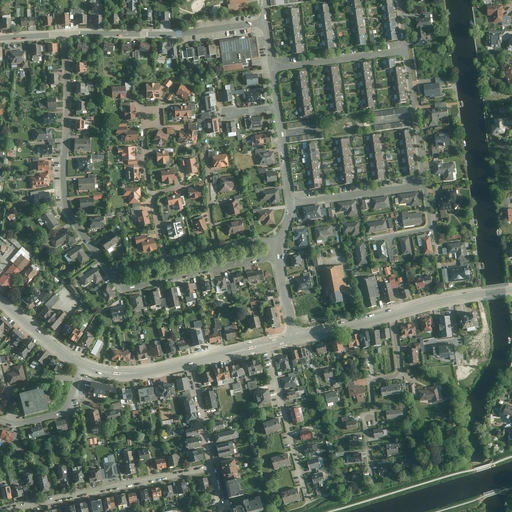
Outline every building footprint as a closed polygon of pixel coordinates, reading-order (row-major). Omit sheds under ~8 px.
[(137,0),(125,0),(126,4),(129,4),(128,9),(125,8),(125,16),(138,16),(137,0)] [(228,0),(229,5),(228,5),(229,11),(248,9),(247,4),(249,3),(248,0),(228,0)] [(349,6),(350,10),(361,9),(361,3),(362,3),(362,0),(354,1),(353,0),(341,0),(342,3),(347,2),(347,7),(349,6)] [(317,6),(318,15),(329,13),(329,7),(330,7),(330,4),(317,6)] [(381,6),(382,15),(394,14),(393,8),(395,7),(395,4),(393,5),(381,6)] [(488,7),(488,15),(488,13),(494,13),(494,23),(502,22),(502,17),(502,6),(488,7)] [(285,10),(286,19),(298,17),(297,11),(299,11),(298,8),(285,10)] [(363,8),(361,9),(350,10),(351,19),(362,18),(361,12),(363,12),(363,8)] [(82,10),(74,10),(74,16),(78,16),(78,25),(87,25),(87,16),(82,16),(82,10)] [(100,11),(95,11),(95,14),(91,14),(91,22),(94,21),(94,25),(103,25),(103,15),(100,15),(100,11)] [(152,11),(142,11),(142,22),(152,22),(152,11)] [(168,13),(159,13),(159,17),(160,17),(160,22),(168,22),(168,18),(169,18),(169,14),(168,14),(168,13)] [(318,15),(319,24),(331,22),(330,16),(332,16),(331,13),(329,13),(318,15)] [(382,15),(384,24),(395,23),(395,18),(396,18),(396,13),(394,14),(382,15)] [(119,15),(109,15),(109,25),(119,25),(119,15)] [(70,25),(69,16),(60,16),(61,26),(70,25)] [(52,17),(43,18),(44,27),(52,26),(52,17)] [(286,19),(287,28),(299,26),(298,21),(300,20),(299,17),(298,17),(286,19)] [(364,18),(362,18),(351,19),(352,28),(363,27),(363,21),(365,21),(364,18)] [(425,19),(416,20),(418,43),(426,42),(425,32),(422,32),(421,29),(431,28),(430,18),(425,19)] [(11,24),(11,19),(2,19),(2,30),(11,29),(11,24)] [(319,24),(320,33),(332,31),(331,25),(333,25),(332,22),(331,22),(319,24)] [(384,24),(385,33),(397,32),(396,26),(397,25),(397,22),(395,23),(384,24)] [(287,28),(288,37),(300,36),(299,29),(301,29),(301,26),(299,26),(287,28)] [(365,26),(363,27),(352,28),(353,37),(365,36),(364,30),(366,30),(365,26)] [(320,33),(321,42),(333,40),(332,34),(334,34),(334,31),(332,31),(320,33)] [(385,33),(386,42),(398,40),(397,34),(399,34),(398,31),(397,32),(385,33)] [(487,35),(487,41),(490,41),(490,47),(500,47),(500,43),(502,43),(502,38),(501,38),(501,34),(500,34),(500,31),(489,31),(489,35),(487,35)] [(288,37),(290,46),(301,45),(301,38),(302,38),(302,35),(300,36),(288,37)] [(366,35),(365,36),(353,37),(354,46),(366,45),(365,39),(367,39),(366,35)] [(249,37),(219,41),(220,46),(221,57),(222,66),(246,64),(245,60),(259,58),(256,37),(249,38),(249,37)] [(321,42),(323,51),(334,49),(333,43),(335,43),(335,40),(333,40),(321,42)] [(89,45),(79,43),(77,50),(87,52),(89,45)] [(114,45),(104,43),(102,51),(112,53),(114,45)] [(132,45),(123,43),(121,50),(130,52),(132,45)] [(150,45),(141,43),(139,51),(148,53),(150,45)] [(167,44),(157,43),(157,57),(167,57),(167,52),(170,52),(171,60),(177,59),(176,45),(167,44)] [(290,46),(291,55),(303,54),(302,47),(303,47),(303,44),(301,45),(290,46)] [(57,53),(57,45),(48,45),(48,53),(57,53)] [(215,47),(215,45),(208,46),(209,48),(210,56),(216,55),(216,58),(221,57),(220,46),(215,47)] [(41,51),(40,46),(31,47),(32,62),(38,61),(38,57),(41,57),(41,51)] [(209,48),(204,49),(203,47),(197,48),(198,50),(199,57),(205,56),(205,60),(210,59),(210,56),(209,48)] [(198,50),(193,50),(192,49),(186,49),(187,59),(193,58),(194,61),(199,60),(199,57),(198,50)] [(10,64),(10,65),(22,65),(22,69),(23,69),(28,68),(28,67),(28,62),(26,62),(25,52),(11,52),(10,52),(10,64)] [(392,69),(395,68),(395,62),(396,62),(396,59),(383,61),(384,70),(392,69)] [(357,64),(358,73),(369,71),(369,66),(371,65),(370,62),(357,64)] [(83,64),(74,64),(75,74),(83,73),(83,64)] [(28,68),(23,69),(23,81),(21,81),(21,87),(31,86),(30,67),(28,67),(28,68)] [(326,73),(326,77),(338,76),(337,70),(339,70),(339,67),(328,68),(328,73),(326,73)] [(391,78),(394,78),(403,76),(402,70),(404,70),(403,67),(395,68),(392,69),(393,73),(391,74),(391,78)] [(511,68),(504,68),(503,84),(511,84),(511,68)] [(293,73),(295,82),(306,80),(305,74),(307,74),(307,71),(293,73)] [(358,73),(359,82),(371,80),(370,75),(372,74),(371,71),(369,71),(358,73)] [(247,86),(258,85),(257,74),(251,75),(245,76),(247,86)] [(58,75),(50,76),(50,86),(59,85),(58,75)] [(326,77),(328,86),(339,85),(338,76),(326,77)] [(393,87),(395,87),(404,85),(403,79),(405,79),(404,76),(403,76),(394,78),(394,82),(392,83),(393,87)] [(168,88),(173,82),(167,78),(163,84),(168,88)] [(436,79),(437,85),(440,85),(440,86),(446,85),(444,78),(436,79)] [(295,82),(296,91),(307,89),(306,83),(308,83),(308,80),(306,80),(295,82)] [(359,82),(361,91),(372,89),(371,84),(373,83),(373,80),(371,80),(359,82)] [(158,84),(145,85),(146,101),(159,100),(158,84)] [(192,90),(181,84),(175,94),(186,101),(192,90)] [(85,85),(76,85),(75,94),(85,94),(85,85)] [(328,86),(329,96),(340,94),(339,88),(341,87),(341,85),(339,85),(328,86)] [(394,96),(396,96),(405,94),(404,88),(406,88),(406,85),(404,85),(395,87),(395,91),(393,91),(394,96)] [(427,86),(428,98),(441,96),(440,86),(440,85),(437,85),(427,86)] [(125,87),(111,87),(112,99),(126,98),(125,92),(125,87)] [(296,91),(297,100),(308,98),(307,92),(310,92),(309,89),(307,89),(296,91)] [(361,91),(362,100),(373,98),(373,93),(374,92),(374,89),(372,89),(361,91)] [(231,95),(231,91),(221,92),(223,104),(232,102),(231,95)] [(260,91),(245,93),(246,104),(261,102),(260,91)] [(329,96),(330,104),(341,103),(341,97),(342,97),(342,94),(340,94),(329,96)] [(394,100),(395,105),(406,104),(406,97),(407,97),(407,94),(405,94),(396,96),(397,100),(394,100)] [(213,95),(203,96),(205,113),(209,113),(215,112),(213,95)] [(297,100),(298,109),(309,107),(309,101),(311,101),(310,98),(308,98),(297,100)] [(362,100),(363,109),(375,107),(374,101),(375,101),(375,98),(373,98),(362,100)] [(56,109),(56,99),(47,99),(47,102),(39,103),(39,109),(47,108),(48,109),(49,109),(56,109)] [(330,104),(331,114),(343,112),(342,106),(344,105),(343,102),(341,103),(330,104)] [(85,103),(76,103),(76,112),(85,112),(85,103)] [(175,118),(183,118),(182,107),(174,108),(174,111),(175,118)] [(189,107),(182,107),(183,118),(191,118),(191,109),(191,107),(189,107)] [(298,109),(299,118),(311,117),(310,110),(312,110),(311,107),(309,107),(298,109)] [(130,108),(125,108),(125,112),(124,112),(124,118),(125,118),(125,121),(135,121),(134,108),(130,108)] [(408,108),(374,112),(374,117),(408,113),(408,108)] [(447,108),(426,110),(428,128),(438,127),(437,119),(448,118),(447,108)] [(55,114),(43,115),(44,125),(56,124),(55,114)] [(497,115),(488,126),(501,137),(510,126),(497,115)] [(263,117),(247,119),(248,130),(265,128),(263,117)] [(317,119),(286,123),(287,129),(318,125),(317,119)] [(84,121),(76,121),(76,130),(84,130),(84,121)] [(206,122),(207,135),(220,133),(218,121),(210,122),(206,122)] [(410,121),(375,126),(376,131),(411,127),(410,121)] [(236,133),(235,123),(226,124),(228,134),(236,133)] [(127,127),(115,128),(116,136),(125,135),(125,142),(138,141),(137,130),(127,130),(127,127)] [(52,130),(34,131),(35,142),(47,141),(52,140),(52,139),(52,130)] [(398,132),(400,141),(411,140),(411,134),(412,134),(412,130),(398,132)] [(196,132),(188,131),(185,134),(183,134),(182,135),(179,134),(178,143),(181,143),(181,144),(196,147),(197,139),(197,136),(197,132),(196,132)] [(169,137),(158,132),(153,142),(164,147),(169,137)] [(324,132),(288,137),(289,143),(325,138),(324,132)] [(448,134),(435,135),(436,148),(449,146),(448,134)] [(265,135),(255,136),(256,146),(267,145),(265,135)] [(367,137),(368,146),(380,144),(379,138),(380,138),(380,135),(367,137)] [(83,140),(75,140),(74,150),(89,151),(90,136),(83,136),(83,140)] [(335,141),(336,150),(347,148),(347,142),(349,142),(348,139),(335,141)] [(400,141),(401,150),(412,149),(412,143),(413,142),(413,139),(411,140),(400,141)] [(317,147),(316,144),(303,145),(304,154),(316,152),(316,147),(317,147)] [(368,146),(369,155),(381,153),(380,147),(381,147),(381,144),(380,144),(368,146)] [(49,146),(41,146),(42,155),(52,155),(52,147),(52,146),(49,146)] [(134,148),(117,149),(117,155),(121,155),(121,161),(127,161),(134,161),(134,160),(134,148)] [(336,150),(338,159),(349,157),(348,151),(350,151),(349,148),(347,148),(336,150)] [(401,150),(402,159),(414,158),(413,152),(414,151),(414,148),(412,149),(401,150)] [(257,155),(259,166),(275,164),(274,152),(266,153),(257,154),(257,155)] [(318,152),(316,152),(304,154),(306,163),(318,161),(317,155),(318,155),(318,152)] [(168,153),(156,154),(156,163),(160,163),(160,166),(165,166),(165,162),(168,162),(168,153)] [(369,155),(370,164),(382,162),(381,156),(383,156),(382,153),(381,153),(369,155)] [(228,168),(226,155),(218,156),(212,157),(212,158),(214,170),(228,168)] [(338,159),(339,168),(350,166),(350,160),(351,160),(351,157),(349,157),(338,159)] [(402,159),(403,168),(415,167),(414,161),(416,160),(415,157),(414,158),(402,159)] [(90,159),(76,160),(76,170),(83,170),(83,173),(91,173),(90,159)] [(186,159),(178,160),(179,168),(185,167),(186,175),(197,174),(195,159),(186,160),(186,159)] [(319,161),(318,161),(306,163),(307,172),(319,170),(318,164),(319,164),(319,161)] [(455,173),(454,164),(442,165),(442,161),(433,162),(434,176),(444,175),(445,182),(454,181),(453,173),(455,173)] [(370,164),(372,173),(383,171),(383,165),(384,165),(384,162),(382,162),(370,164)] [(48,172),(48,163),(38,163),(38,173),(48,172)] [(339,168),(340,177),(352,175),(351,169),(352,169),(352,166),(350,166),(339,168)] [(403,168),(405,177),(416,176),(416,170),(417,169),(417,166),(415,167),(403,168)] [(139,182),(138,170),(134,170),(128,170),(128,183),(139,182)] [(320,170),(319,170),(307,172),(308,181),(320,180),(319,173),(321,173),(320,170)] [(170,171),(160,172),(161,183),(164,183),(165,186),(172,185),(172,182),(174,181),(174,174),(173,171),(170,171)] [(372,173),(373,182),(385,180),(384,174),(385,173),(385,171),(383,171),(372,173)] [(277,182),(276,172),(266,174),(267,183),(277,182)] [(39,177),(29,178),(30,190),(36,190),(36,189),(44,188),(44,187),(49,187),(49,174),(39,175),(39,177)] [(340,177),(342,186),(353,184),(352,178),(354,178),(353,175),(352,175),(340,177)] [(220,176),(212,177),(212,184),(216,184),(219,186),(219,193),(230,193),(230,189),(234,189),(233,177),(220,178),(220,176)] [(88,179),(78,180),(79,191),(95,190),(94,180),(94,179),(88,179)] [(321,179),(320,180),(308,181),(309,190),(321,189),(320,182),(322,182),(321,179)] [(139,188),(122,189),(122,198),(128,197),(128,205),(132,205),(139,204),(139,203),(139,198),(140,198),(139,188)] [(187,189),(188,200),(201,199),(201,188),(187,189)] [(444,197),(438,198),(440,210),(453,209),(455,210),(461,203),(459,202),(457,188),(453,188),(445,189),(445,192),(446,194),(444,197)] [(281,204),(279,189),(264,191),(260,192),(261,193),(262,202),(271,200),(271,205),(281,204)] [(419,192),(398,195),(399,204),(410,203),(411,206),(421,205),(419,192)] [(51,203),(49,193),(38,195),(34,196),(34,198),(36,206),(51,203)] [(510,203),(510,193),(502,194),(502,203),(510,203)] [(180,198),(179,195),(166,198),(168,207),(175,205),(177,212),(182,211),(182,207),(180,198)] [(390,207),(389,196),(372,198),(374,209),(390,207)] [(93,200),(79,200),(80,209),(94,208),(93,200)] [(338,203),(338,205),(339,212),(348,211),(349,215),(358,214),(356,201),(338,203)] [(229,217),(240,214),(237,202),(231,203),(232,204),(227,205),(229,217)] [(320,205),(303,207),(305,219),(322,217),(320,205)] [(136,214),(140,213),(139,207),(132,209),(130,209),(132,216),(136,215),(136,214)] [(15,216),(11,210),(5,216),(10,221),(15,216)] [(262,212),(256,213),(257,214),(258,222),(265,221),(265,226),(275,225),(273,210),(262,212)] [(41,220),(50,232),(60,225),(49,211),(45,214),(47,215),(41,220)] [(409,211),(402,212),(404,227),(415,225),(415,224),(423,223),(421,212),(409,214),(409,211)] [(139,227),(150,225),(147,212),(140,213),(136,214),(136,215),(139,227)] [(202,216),(190,221),(192,225),(194,224),(198,234),(208,230),(202,216)] [(103,218),(89,219),(90,230),(104,229),(103,218)] [(175,220),(176,224),(180,223),(181,228),(184,227),(182,218),(175,220)] [(386,220),(367,223),(369,233),(388,229),(386,220)] [(241,221),(235,223),(237,234),(243,232),(241,221)] [(176,224),(167,226),(170,239),(182,236),(181,228),(180,223),(176,224)] [(235,223),(227,224),(229,235),(237,234),(235,223)] [(359,223),(343,225),(344,233),(351,232),(354,232),(355,235),(360,235),(359,223)] [(305,226),(293,227),(293,230),(294,230),(295,239),(298,239),(299,246),(308,245),(305,226)] [(332,226),(315,228),(316,241),(326,239),(325,235),(334,234),(332,226)] [(68,228),(50,240),(55,248),(66,241),(68,244),(75,239),(76,239),(68,228)] [(112,234),(100,242),(106,252),(119,243),(118,242),(119,241),(116,228),(110,231),(112,234)] [(144,236),(134,238),(136,246),(141,245),(143,254),(156,251),(154,239),(145,241),(144,236)] [(434,253),(431,236),(422,238),(425,254),(434,253)] [(412,253),(409,237),(400,238),(403,255),(412,253)] [(388,257),(385,241),(376,243),(379,259),(388,257)] [(457,253),(458,260),(466,259),(468,258),(467,241),(448,244),(449,254),(457,253)] [(364,242),(355,243),(359,265),(368,263),(364,242)] [(89,259),(79,245),(64,256),(69,263),(77,257),(81,264),(89,259)] [(299,255),(291,256),(293,267),(303,265),(301,255),(301,254),(299,255)] [(13,265),(22,273),(30,264),(21,256),(13,265)] [(22,273),(13,265),(0,279),(0,285),(5,291),(22,273)] [(343,265),(319,270),(323,289),(325,288),(327,297),(329,297),(331,304),(345,302),(343,292),(351,291),(350,285),(347,286),(343,265)] [(461,266),(448,267),(450,282),(471,280),(469,265),(467,265),(461,266)] [(28,286),(38,274),(31,268),(21,280),(28,286)] [(95,268),(80,278),(85,286),(93,280),(96,284),(103,279),(95,268)] [(247,276),(244,276),(246,282),(248,282),(249,283),(254,282),(255,284),(260,283),(259,281),(264,280),(262,270),(253,271),(253,270),(246,272),(247,276)] [(242,272),(232,274),(234,283),(243,280),(242,272)] [(304,276),(295,279),(298,291),(313,288),(310,275),(304,276)] [(225,276),(214,278),(215,287),(220,286),(220,289),(227,288),(226,282),(225,276)] [(375,276),(359,280),(364,301),(366,300),(367,304),(368,304),(369,308),(376,306),(374,298),(380,297),(375,276)] [(432,287),(430,277),(423,279),(426,289),(432,287)] [(416,280),(418,290),(426,289),(423,279),(416,280)] [(209,280),(200,282),(203,293),(212,291),(209,280)] [(70,282),(66,285),(75,295),(79,292),(70,282)] [(192,283),(183,285),(185,294),(189,293),(189,296),(185,297),(187,303),(194,301),(192,293),(194,292),(192,283)] [(395,301),(391,283),(380,286),(382,295),(385,294),(388,304),(395,301)] [(108,284),(99,290),(108,303),(117,297),(108,284)] [(29,306),(40,294),(31,286),(24,293),(26,295),(22,299),(29,306)] [(166,289),(168,297),(166,298),(168,307),(169,309),(180,306),(176,287),(166,289)] [(409,289),(401,291),(402,296),(403,296),(404,300),(411,298),(409,289)] [(41,297),(40,299),(43,302),(49,295),(44,290),(39,295),(41,297)] [(159,304),(161,304),(160,299),(158,291),(147,293),(150,306),(159,304)] [(79,292),(75,295),(83,304),(87,301),(79,292)] [(60,299),(56,294),(46,305),(50,309),(60,299)] [(140,294),(129,297),(132,311),(143,309),(140,294)] [(313,317),(322,316),(320,303),(310,304),(313,317)] [(123,306),(111,309),(113,319),(125,316),(123,306)] [(49,324),(56,315),(47,307),(39,315),(49,324)] [(276,307),(264,310),(268,328),(274,327),(273,324),(279,323),(276,307)] [(60,310),(56,315),(49,324),(48,325),(55,331),(68,316),(60,310)] [(461,321),(459,321),(460,325),(462,324),(463,329),(467,329),(467,331),(475,330),(474,327),(478,326),(476,314),(473,314),(473,315),(469,315),(469,316),(461,317),(461,321)] [(13,326),(2,316),(0,318),(0,336),(5,330),(8,332),(13,326)] [(258,316),(248,319),(250,330),(261,327),(258,316)] [(441,325),(440,325),(440,326),(440,331),(442,331),(442,338),(453,337),(452,329),(451,329),(450,325),(451,325),(450,317),(440,318),(440,319),(441,325)] [(430,319),(422,320),(423,332),(432,331),(431,324),(431,319),(430,319)] [(70,320),(59,333),(68,340),(73,333),(69,329),(75,323),(70,320)] [(100,327),(90,321),(85,328),(95,335),(100,327)] [(409,335),(408,324),(401,325),(402,336),(409,335)] [(231,338),(236,337),(233,325),(228,326),(229,327),(224,328),(227,339),(227,340),(231,339),(231,338)] [(20,333),(15,328),(9,335),(14,339),(20,333)] [(165,328),(158,330),(160,338),(167,337),(165,328)] [(76,330),(69,340),(75,345),(83,335),(76,330)] [(209,335),(208,331),(205,332),(207,344),(216,342),(216,344),(220,343),(218,333),(209,335)] [(191,338),(194,347),(205,344),(202,332),(194,333),(195,337),(191,338)] [(388,332),(376,333),(380,358),(391,357),(388,332)] [(25,337),(20,333),(14,339),(16,340),(13,344),(16,347),(25,337)] [(86,333),(79,345),(89,350),(94,341),(90,338),(91,336),(86,333)] [(364,334),(360,335),(364,349),(371,347),(369,342),(370,341),(369,337),(370,337),(369,333),(364,334)] [(353,337),(348,338),(350,348),(354,347),(355,350),(359,349),(359,348),(360,348),(359,346),(361,345),(358,335),(353,337)] [(481,337),(472,337),(471,346),(480,347),(480,359),(489,360),(490,341),(486,341),(486,345),(481,344),(481,337)] [(35,346),(27,339),(24,342),(15,352),(11,357),(16,360),(22,362),(31,351),(35,346)] [(341,340),(332,342),(333,347),(334,353),(344,350),(341,340)] [(98,341),(92,353),(96,355),(102,343),(98,341)] [(173,341),(163,343),(166,354),(176,352),(173,341)] [(186,342),(178,344),(178,342),(176,343),(178,351),(188,349),(186,342)] [(325,343),(316,346),(318,354),(327,351),(325,343)] [(161,344),(150,347),(151,353),(152,353),(154,358),(163,355),(161,344)] [(450,345),(438,347),(439,355),(439,356),(440,356),(445,355),(445,358),(450,358),(451,360),(456,360),(454,345),(450,346),(450,345)] [(145,346),(135,348),(139,362),(148,360),(145,346)] [(305,348),(299,350),(301,359),(305,358),(306,363),(310,362),(308,357),(305,348)] [(415,349),(408,350),(409,364),(421,363),(419,349),(419,348),(415,349)] [(121,362),(122,352),(116,352),(117,350),(111,349),(110,357),(113,357),(112,361),(121,362)] [(301,359),(299,350),(292,352),(293,360),(292,360),(294,367),(298,366),(297,360),(301,359)] [(49,357),(41,351),(32,363),(37,366),(40,363),(43,365),(49,357)] [(131,353),(122,352),(121,362),(130,363),(131,353)] [(0,380),(3,379),(0,365),(8,363),(7,356),(1,357),(0,355),(0,354),(0,380)] [(287,355),(277,357),(279,364),(283,363),(284,371),(290,369),(289,362),(287,355)] [(64,365),(53,358),(49,365),(53,368),(52,369),(56,371),(57,370),(60,372),(64,365)] [(259,360),(246,364),(249,376),(257,374),(257,372),(262,371),(259,360)] [(15,373),(7,374),(10,385),(27,380),(24,365),(14,368),(15,373)] [(238,365),(229,367),(232,378),(245,375),(243,368),(239,369),(238,365)] [(227,367),(214,370),(217,382),(230,379),(227,367)] [(332,369),(324,371),(325,379),(334,377),(332,369)] [(211,372),(201,374),(203,384),(213,382),(211,372)] [(289,377),(281,379),(284,389),(298,386),(296,377),(293,378),(292,377),(289,377)] [(188,378),(176,380),(179,392),(190,390),(188,378)] [(349,387),(355,386),(354,379),(347,381),(348,384),(346,385),(347,389),(349,388),(349,387)] [(256,381),(248,383),(249,390),(257,388),(256,381)] [(240,382),(232,384),(233,389),(230,390),(231,397),(236,396),(236,394),(242,392),(240,382)] [(174,384),(159,386),(161,398),(176,396),(174,384)] [(392,387),(381,388),(383,396),(402,393),(402,389),(403,389),(402,385),(398,385),(398,384),(391,385),(392,387)] [(355,386),(349,387),(349,388),(351,397),(358,396),(359,403),(366,402),(365,396),(366,396),(364,387),(360,388),(359,385),(355,386)] [(429,390),(419,391),(420,401),(433,400),(434,404),(444,401),(439,385),(429,389),(429,390)] [(105,388),(94,387),(93,396),(104,398),(105,388)] [(156,401),(154,387),(147,389),(149,402),(156,401)] [(43,388),(18,394),(20,402),(17,402),(19,411),(23,410),(25,417),(49,410),(47,404),(51,403),(49,394),(45,395),(43,388)] [(130,389),(120,391),(121,401),(133,399),(131,390),(130,390),(130,389)] [(141,403),(149,402),(147,389),(139,390),(141,403)] [(269,389),(254,392),(257,407),(272,403),(269,389)] [(203,394),(205,402),(216,399),(214,391),(203,394)] [(337,391),(325,394),(328,404),(340,401),(337,391)] [(295,392),(287,394),(288,396),(286,397),(287,401),(288,400),(289,401),(297,399),(295,392)] [(193,398),(185,399),(186,407),(194,405),(193,398)] [(218,408),(216,399),(205,402),(207,410),(218,408)] [(102,406),(89,402),(88,405),(101,410),(102,406)] [(114,410),(104,413),(107,423),(122,419),(120,410),(123,410),(121,402),(113,404),(114,410)] [(196,412),(194,405),(186,407),(188,414),(196,412)] [(511,408),(508,406),(507,407),(504,405),(501,411),(504,413),(503,415),(510,419),(511,424),(511,408)] [(291,410),(292,417),(301,415),(299,408),(291,410)] [(99,410),(87,413),(91,430),(103,427),(99,410)] [(393,410),(387,410),(388,420),(400,418),(400,420),(404,419),(403,410),(394,411),(393,410)] [(196,412),(188,414),(189,421),(197,419),(196,412)] [(301,415),(292,417),(294,424),(302,422),(301,415)] [(66,419),(56,422),(58,432),(68,430),(66,419)] [(279,419),(263,424),(266,436),(283,430),(279,419)] [(222,421),(211,424),(213,432),(224,429),(222,421)] [(349,422),(347,422),(347,423),(348,431),(359,430),(358,421),(349,422)] [(42,426),(30,429),(33,438),(44,435),(43,429),(42,426)] [(196,428),(185,431),(187,437),(198,435),(196,428)] [(311,439),(309,429),(302,431),(303,432),(300,433),(303,441),(311,439)] [(14,434),(3,430),(0,438),(11,443),(12,440),(14,434)] [(236,430),(214,435),(215,444),(238,439),(236,430)] [(383,430),(374,431),(375,439),(384,438),(383,430)] [(360,436),(351,438),(351,440),(350,440),(350,444),(352,444),(352,446),(361,445),(360,436)] [(199,438),(186,441),(188,450),(201,448),(199,438)] [(216,446),(217,452),(233,449),(232,443),(216,446)] [(398,444),(386,445),(388,455),(400,453),(398,444)] [(317,445),(304,448),(307,458),(312,457),(311,454),(319,452),(317,445)] [(148,449),(138,451),(140,461),(146,459),(146,461),(151,460),(148,449)] [(233,449),(217,452),(219,458),(235,454),(233,449)] [(202,450),(189,453),(191,463),(204,460),(202,450)] [(132,452),(124,454),(126,462),(134,461),(132,452)] [(172,456),(168,457),(170,469),(180,467),(179,463),(182,463),(180,455),(178,455),(178,454),(172,456)] [(287,454),(272,459),(276,470),(291,466),(287,454)] [(362,454),(352,455),(353,463),(363,462),(362,454)] [(113,456),(109,457),(110,463),(104,464),(105,473),(108,472),(109,479),(110,480),(118,478),(115,462),(113,456)] [(319,458),(308,461),(310,470),(315,469),(321,467),(319,458)] [(411,459),(401,459),(401,468),(411,468),(412,472),(417,471),(416,467),(416,460),(411,460),(411,459)] [(166,460),(156,461),(158,470),(167,468),(166,460)] [(234,460),(220,463),(221,469),(236,466),(234,460)] [(390,463),(378,465),(380,475),(384,475),(383,473),(391,472),(390,463)] [(134,464),(125,466),(127,476),(136,474),(134,464)] [(68,478),(66,466),(56,467),(58,480),(68,478)] [(237,473),(236,466),(221,469),(223,476),(237,473)] [(82,467),(72,469),(73,474),(75,485),(85,483),(82,467)] [(91,477),(89,477),(91,484),(103,481),(103,480),(101,472),(101,470),(90,472),(91,477)] [(364,471),(352,472),(354,483),(365,481),(364,471)] [(32,472),(22,474),(25,487),(35,485),(32,472)] [(239,479),(237,473),(223,476),(224,482),(239,479)] [(323,473),(312,476),(315,485),(319,484),(320,488),(327,486),(323,473)] [(47,476),(37,478),(40,494),(50,492),(49,488),(51,488),(50,482),(48,483),(47,476)] [(209,490),(207,479),(199,480),(200,487),(199,487),(200,491),(209,490)] [(239,480),(224,483),(226,492),(237,489),(236,486),(240,485),(239,480)] [(188,493),(186,483),(177,485),(179,495),(188,493)] [(174,498),(171,486),(164,487),(165,492),(164,492),(164,496),(166,496),(166,499),(174,498)] [(12,489),(14,499),(23,497),(22,495),(24,495),(22,487),(12,489)] [(10,488),(1,489),(3,501),(12,499),(11,496),(10,491),(10,488)] [(161,488),(152,490),(153,499),(162,497),(161,488)] [(238,493),(237,489),(226,492),(228,500),(243,497),(242,492),(238,493)] [(298,489),(282,494),(285,505),(302,501),(298,489)] [(150,500),(148,491),(140,493),(142,502),(150,500)] [(136,493),(128,495),(130,506),(140,504),(139,500),(138,501),(136,493)] [(128,507),(126,496),(117,497),(119,509),(128,507)] [(247,501),(244,502),(246,511),(263,511),(259,497),(255,498),(256,503),(249,505),(247,501)] [(113,498),(105,500),(106,504),(104,505),(105,511),(107,511),(116,510),(113,498)] [(103,511),(101,500),(91,502),(93,511),(103,511)] [(235,510),(231,511),(246,511),(244,502),(243,503),(244,507),(239,508),(235,509),(235,510)]
